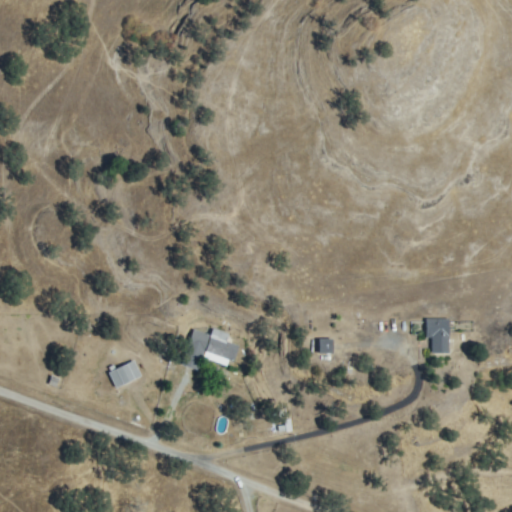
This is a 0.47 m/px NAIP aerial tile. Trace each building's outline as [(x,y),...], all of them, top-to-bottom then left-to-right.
[(427,336),(428,320),(448,321),(446,353),(433,352),(434,337),(427,336)] [(198,369),(184,364),(195,331),(210,336),(198,369)] [(227,367),(204,353),(217,332),(240,346),(227,367)] [(316,354),(330,354),(330,339),(316,340),(316,354)] [(134,363),(140,376),(118,388),(111,374),(134,363)] [(270,432),(289,431),(289,421),(270,422),(270,432)]
